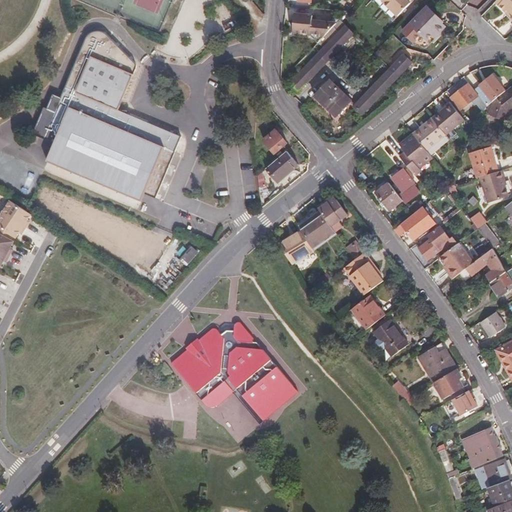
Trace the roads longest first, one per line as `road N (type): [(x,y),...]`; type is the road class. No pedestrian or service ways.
road 1 (residential): [(25,475),(235,244),(337,160)]
road 2 (residential): [(337,160),(453,324),(510,426)]
road 3 (residential): [(337,160),(472,53),(511,49)]
road 4 (residential): [(274,0),(270,82),(337,160)]
road 5 (unknown): [(198,77),(155,61),(150,40),(159,23),(179,25),(217,59)]
